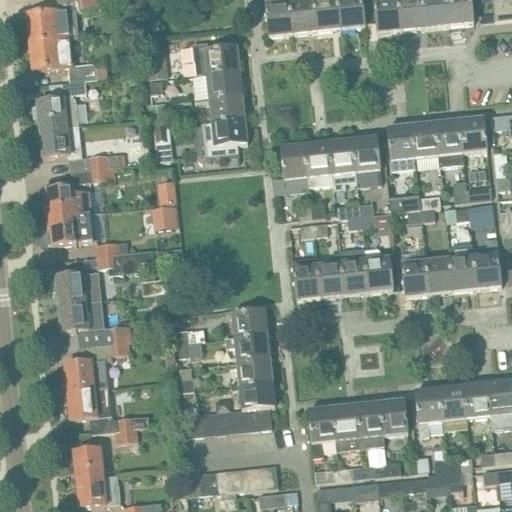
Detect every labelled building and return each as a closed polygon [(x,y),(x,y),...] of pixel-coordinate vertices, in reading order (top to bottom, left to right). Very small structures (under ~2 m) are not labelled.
[(28,19),(31,45),(57,43),(68,42),(67,27),(78,26),(74,0),(57,0),(59,15),(28,19)] [(97,0),(75,0),(76,8),(98,6),(97,0)] [(293,38),(290,5),(289,0),(279,0),(280,6),(265,7),(269,41),(293,38)] [(327,0),(327,1),(314,2),(317,36),(340,33),(336,0),(327,0)] [(362,0),(336,0),(340,33),(365,31),(362,0)] [(401,35),(398,1),(397,0),(373,0),(377,37),(401,35)] [(421,0),(403,0),(398,1),(401,35),(425,32),(421,0)] [(421,0),(425,32),(449,30),(446,0),(421,0)] [(470,0),(446,0),(449,30),(474,27),(470,0)] [(511,0),(493,3),(495,25),(511,23),(511,0)] [(314,2),(290,5),(293,38),(317,36),(314,2)] [(157,41),(145,42),(146,53),(146,55),(158,54),(158,52),(158,47),(157,41)] [(59,58),(57,43),(31,45),(34,74),(68,71),(70,85),(85,84),(97,83),(96,75),(95,67),(71,70),(70,57),(59,58)] [(206,78),(240,75),(237,51),(208,54),(207,47),(192,48),(193,65),(205,64),(206,78)] [(150,83),(162,82),(158,54),(146,55),(150,83)] [(96,75),(97,83),(108,82),(107,74),(96,75)] [(242,98),(240,75),(206,78),(209,102),(242,98)] [(163,96),(162,82),(150,83),(151,97),(163,96)] [(85,84),(70,85),(70,86),(49,89),(51,105),(37,106),(40,133),(79,129),(76,102),(73,102),(73,98),(86,96),(85,84)] [(242,98),(209,102),(211,126),(245,122),(242,98)] [(247,148),(245,122),(211,126),(214,151),(247,148)] [(484,122),(460,124),(463,157),(487,155),(484,122)] [(460,124),(435,127),(439,160),(440,171),(464,168),(463,157),(460,124)] [(111,126),(79,129),(40,133),(43,162),(82,158),(80,145),(112,142),(111,126)] [(439,160),(435,127),(411,129),(415,163),(439,160)] [(416,173),(415,163),(411,129),(387,132),(388,140),(392,175),(416,173)] [(168,148),(167,132),(155,133),(156,148),(168,148)] [(377,141),(351,144),(355,177),(380,174),(377,141)] [(351,144),(327,146),(332,192),(356,189),(355,177),(351,144)] [(327,146),(304,149),(307,182),(308,194),(332,192),(327,146)] [(307,182),(304,149),(280,151),(284,184),(307,182)] [(126,156),(70,162),(71,175),(122,170),(127,169),(126,156)] [(497,181),(509,179),(507,157),(495,158),(497,181)] [(140,168),(152,167),(151,158),(139,160),(140,168)] [(123,180),(122,170),(71,175),(72,186),(123,180)] [(511,194),(509,179),(497,181),(498,195),(511,194)] [(157,188),(160,212),(176,211),(177,210),(174,186),(157,188)] [(89,194),(75,196),(75,191),(46,194),(49,221),(91,217),(89,194)] [(480,193),(467,194),(468,204),(481,203),(480,193)] [(468,204),(467,194),(454,195),(455,206),(468,204)] [(432,201),(419,202),(420,213),(433,212),(432,201)] [(420,213),(419,202),(406,203),(407,214),(420,213)] [(371,208),(358,209),(359,220),(372,218),(371,208)] [(359,220),(358,209),(345,210),(346,221),(359,220)] [(160,212),(152,213),(155,234),(178,232),(176,211),(160,212)] [(310,212),(311,223),(324,222),(323,211),(310,212)] [(311,223),(310,212),(298,213),(298,224),(311,223)] [(433,212),(420,213),(421,224),(434,223),(433,212)] [(482,212),(469,213),(470,224),(483,223),(482,212)] [(420,213),(407,214),(408,225),(421,224),(420,213)] [(470,224),(469,213),(456,214),(457,225),(470,224)] [(502,228),(511,227),(511,214),(500,215),(502,228)] [(390,216),(374,218),(375,231),(392,229),(390,216)] [(91,217),(49,221),(52,250),(73,247),(75,263),(98,260),(97,247),(97,245),(94,245),(91,217)] [(372,218),(359,220),(360,231),(373,230),(372,218)] [(360,231),(359,220),(346,221),(347,232),(360,231)] [(511,227),(502,228),(503,243),(511,241),(511,227)] [(312,230),(313,241),(326,240),(325,229),(312,230)] [(313,241),(312,230),(299,231),(300,242),(313,241)] [(488,257),(473,259),(477,293),(502,291),(496,242),(487,243),(488,257)] [(98,260),(121,258),(119,245),(97,247),(98,260)] [(454,296),(477,293),(473,259),(472,247),(449,250),(450,262),(454,296)] [(363,254),(339,257),(340,260),(344,300),(368,297),(363,257),(363,254)] [(153,255),(121,258),(98,260),(100,271),(110,270),(110,278),(142,275),(141,265),(154,263),(153,255)] [(390,261),(373,263),(373,256),(363,257),(368,297),(393,294),(390,261)] [(415,259),(416,265),(401,267),(405,301),(429,298),(425,264),(425,258),(415,259)] [(331,267),(318,268),(316,268),(320,302),(344,300),(340,260),(330,261),(331,267)] [(316,268),(318,268),(317,262),(307,263),(308,270),(293,271),(296,305),(320,302),(316,268)] [(454,296),(450,262),(425,264),(429,298),(454,296)] [(99,277),(83,278),(55,281),(58,309),(96,305),(102,304),(99,277)] [(61,337),(105,333),(102,304),(96,305),(58,309),(61,337)] [(233,341),(267,338),(265,314),(231,318),(233,341)] [(187,322),(176,323),(179,347),(190,346),(187,322)] [(267,338),(233,341),(236,365),(270,362),(267,338)] [(129,346),(106,348),(79,351),(81,367),(64,369),(67,396),(109,392),(107,366),(113,366),(112,360),(130,358),(129,346)] [(179,347),(181,368),(192,366),(190,346),(179,347)] [(270,362),(236,365),(238,388),(272,385),(270,362)] [(181,385),(182,395),(195,393),(194,384),(181,385)] [(272,385),(238,388),(241,413),(241,414),(247,414),(258,413),(270,411),(275,411),(272,385)] [(511,391),(511,385),(486,387),(489,420),(491,438),(502,437),(500,419),(511,418),(511,391)] [(486,387),(463,390),(466,423),(489,420),(486,387)] [(463,390),(439,392),(442,425),(466,423),(463,390)] [(112,420),(109,392),(67,396),(70,425),(112,420)] [(442,425),(439,392),(415,395),(420,445),(431,443),(430,427),(442,425)] [(185,419),(190,418),(198,417),(195,393),(182,395),(185,419)] [(405,403),(379,406),(383,439),(409,436),(405,403)] [(360,441),(361,451),(384,449),(383,439),(379,406),(356,409),(360,441)] [(361,451),(360,441),(356,409),(332,411),(335,444),(336,454),(361,451)] [(270,411),(258,413),(261,434),(272,433),(270,411)] [(335,444),(332,411),(308,414),(313,462),(323,461),(322,445),(335,444)] [(235,413),(224,415),(226,438),(238,437),(235,413)] [(241,413),(235,413),(238,437),(249,435),(247,414),(241,414),(241,413)] [(261,434),(258,413),(247,414),(249,435),(261,434)] [(226,438),(224,415),(212,416),(215,439),(226,438)] [(215,439),(212,416),(201,417),(204,440),(215,439)] [(201,417),(198,417),(190,418),(192,441),(204,440),(201,417)] [(190,418),(185,419),(178,419),(181,443),(192,441),(190,418)] [(119,446),(142,444),(139,420),(117,422),(119,446)] [(76,483),(105,480),(102,453),(73,456),(76,483)] [(511,457),(494,459),(495,472),(511,469),(511,457)] [(495,472),(494,459),(482,460),(483,473),(495,472)] [(417,465),(418,479),(431,478),(429,464),(417,465)] [(459,464),(446,466),(447,476),(460,475),(459,464)] [(447,476),(446,466),(433,467),(434,478),(447,476)] [(386,470),(388,483),(400,481),(399,469),(386,470)] [(264,471),(267,493),(278,491),(276,470),(264,471)] [(388,483),(386,470),(374,471),(375,484),(388,483)] [(267,493),(264,471),(253,472),(255,494),(267,493)] [(255,494),(253,472),(242,473),(244,495),(255,494)] [(244,495),(242,473),(230,474),(233,496),(244,495)] [(339,475),(340,487),(364,485),(363,473),(339,475)] [(167,483),(176,491),(181,490),(184,490),(183,484),(185,483),(176,474),(174,476),(167,477),(167,483)] [(230,474),(219,476),(221,497),(233,496),(230,474)] [(340,487),(339,475),(315,478),(316,490),(340,487)] [(460,475),(447,476),(449,487),(461,486),(460,475)] [(496,477),(497,488),(511,486),(511,482),(511,475),(496,477)] [(219,476),(207,477),(210,499),(221,497),(219,476)] [(447,476),(434,478),(435,489),(449,487),(447,476)] [(210,499),(207,477),(196,478),(198,500),(210,499)] [(497,488),(496,477),(485,478),(486,489),(497,488)] [(198,500),(196,478),(185,479),(187,501),(198,500)] [(118,479),(105,480),(76,483),(79,511),(80,511),(121,508),(118,479)] [(400,485),(401,498),(425,496),(424,483),(400,485)] [(376,488),(377,500),(377,501),(401,498),(400,485),(376,488)] [(377,500),(376,488),(367,489),(368,501),(377,500)] [(285,497),(272,498),(273,510),(286,509),(285,497)] [(273,510),(272,498),(258,500),(260,511),(273,510)]
